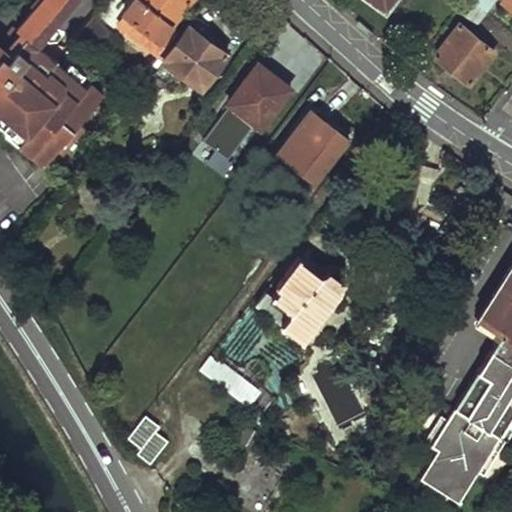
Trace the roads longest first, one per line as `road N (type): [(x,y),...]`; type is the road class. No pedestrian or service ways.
road 1 (primary): [(127,511),(0,299)]
road 2 (tertiary): [(301,0),(424,107),(487,150)]
